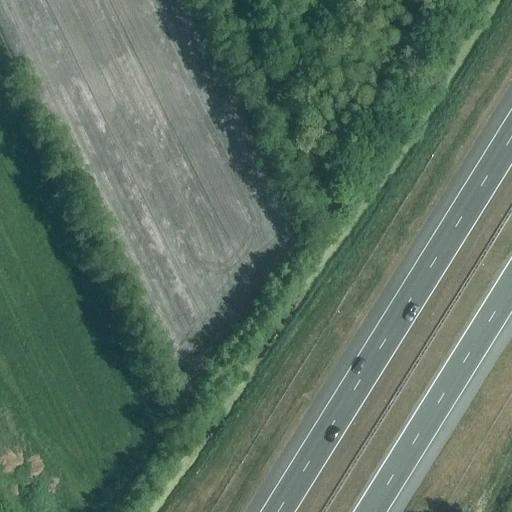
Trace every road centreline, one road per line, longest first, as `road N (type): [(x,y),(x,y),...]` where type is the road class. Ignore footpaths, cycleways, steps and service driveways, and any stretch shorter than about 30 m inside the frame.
road 1 (motorway): [(511,133),(275,511)]
road 2 (motorway): [(371,511),(511,286)]
